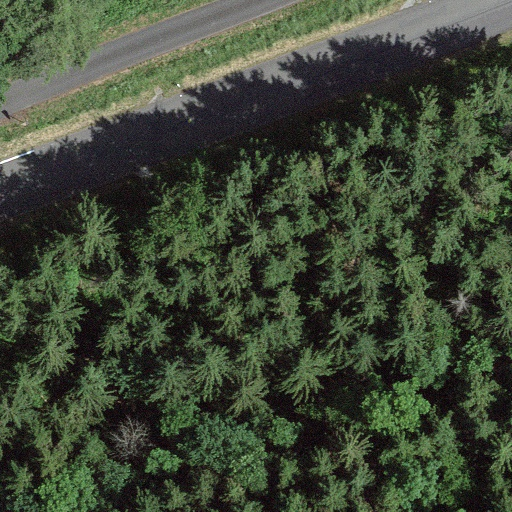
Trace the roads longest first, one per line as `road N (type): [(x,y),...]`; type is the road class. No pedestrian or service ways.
road 1 (tertiary): [(0,191),(503,0)]
road 2 (unclassified): [(257,0),(0,103)]
